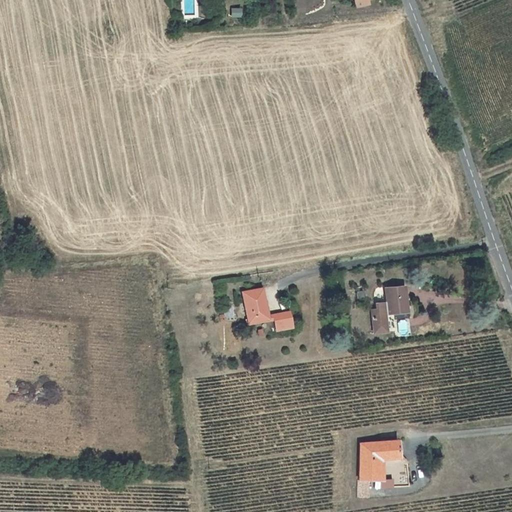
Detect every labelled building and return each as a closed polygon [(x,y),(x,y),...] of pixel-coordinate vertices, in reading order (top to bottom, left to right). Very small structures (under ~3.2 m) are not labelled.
[(375,311),(370,312),(372,333),(385,332),(383,315),(405,312),(403,288),(384,290),(385,304),(375,305),(375,311)] [(265,319),(260,290),(242,293),(248,323),(265,319)] [(272,318),(275,331),(290,328),(288,315),(272,318)] [(358,481),(379,481),(381,481),(381,466),(377,466),(377,460),(377,457),(382,457),(382,460),(398,458),(396,441),(358,444),(358,481)] [(379,489),(392,488),(391,480),(381,481),(379,481),(379,489)]
